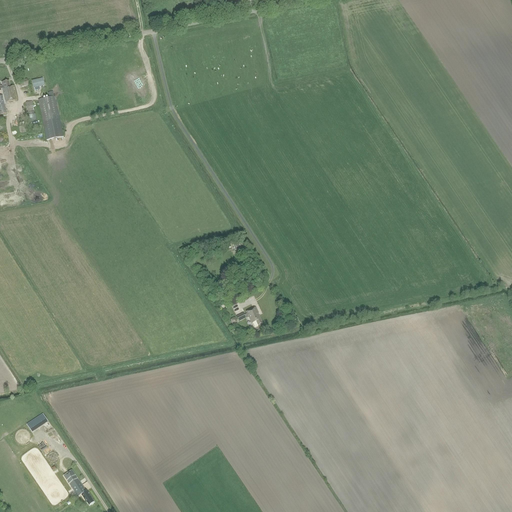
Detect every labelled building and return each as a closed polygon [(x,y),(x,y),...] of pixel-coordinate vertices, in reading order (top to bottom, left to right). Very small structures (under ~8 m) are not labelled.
[(43,78),(32,81),(34,89),(35,88),(35,91),(41,90),(40,87),(45,86),(43,78)] [(1,89),(3,89),(6,103),(17,101),(14,86),(10,87),(9,81),(2,82),(2,86),(0,86),(0,85),(0,91),(1,91),(1,89)] [(64,136),(55,96),(39,100),(47,140),(64,136)] [(32,101),(26,103),(28,113),(29,112),(30,115),(29,115),(30,123),(36,121),(35,114),(34,111),(32,101)] [(246,252),(245,247),(244,240),(230,243),(232,250),(239,248),(240,253),(246,252)] [(255,327),(258,325),(263,323),(258,314),(259,313),(256,308),(246,312),(247,314),(244,315),(243,314),(237,317),(239,322),(248,317),(252,324),(253,323),(255,327)] [(28,424),(33,432),(50,421),(44,413),(28,424)] [(72,471),(64,476),(78,497),(80,495),(81,495),(83,498),(86,502),(87,502),(89,505),(94,502),(91,498),(92,498),(87,491),(86,491),(72,471)]
